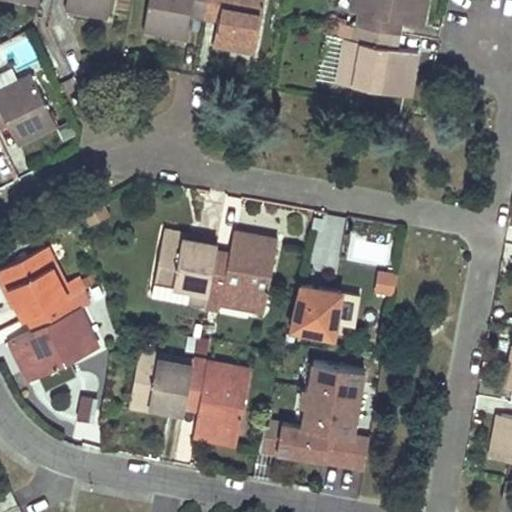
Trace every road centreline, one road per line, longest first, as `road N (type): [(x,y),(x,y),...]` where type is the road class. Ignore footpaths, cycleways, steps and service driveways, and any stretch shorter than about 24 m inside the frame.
road 1 (residential): [(492,225),(100,151),(0,204)]
road 2 (residential): [(348,511),(80,466),(17,431),(0,409)]
road 3 (residential): [(441,511),(492,225)]
